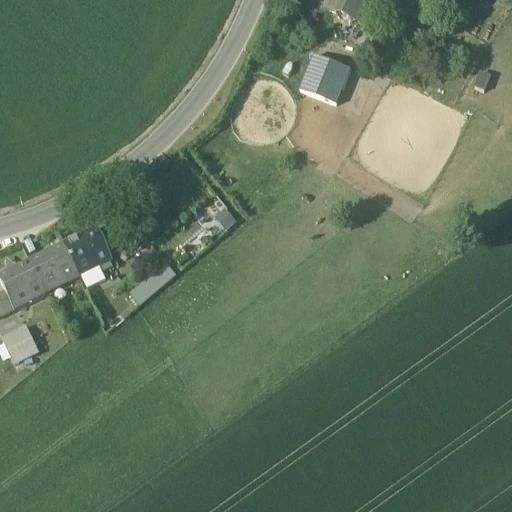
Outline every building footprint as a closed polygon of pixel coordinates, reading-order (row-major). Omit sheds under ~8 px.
[(325,0),(321,12),(334,18),(336,13),(335,13),(340,0),(325,0)] [(340,0),(335,13),(336,13),(356,22),(364,0),(340,0)] [(349,69),(314,56),(296,97),(315,104),(315,105),(331,111),(349,69)] [(349,69),(331,111),(343,116),(350,100),(359,80),(358,80),(361,74),(349,69)] [(480,76),(473,92),(483,96),(489,79),(480,76)] [(359,80),(350,100),(365,106),(374,86),(359,80)] [(95,232),(62,249),(78,282),(111,265),(95,232)] [(62,249),(30,265),(46,298),(78,282),(62,249)] [(30,265),(0,280),(0,287),(4,296),(13,314),(46,298),(30,265)] [(141,309),(179,278),(169,266),(131,296),(141,309)] [(4,296),(0,298),(0,320),(13,314),(4,296)] [(26,332),(1,344),(13,369),(38,357),(26,332)]
